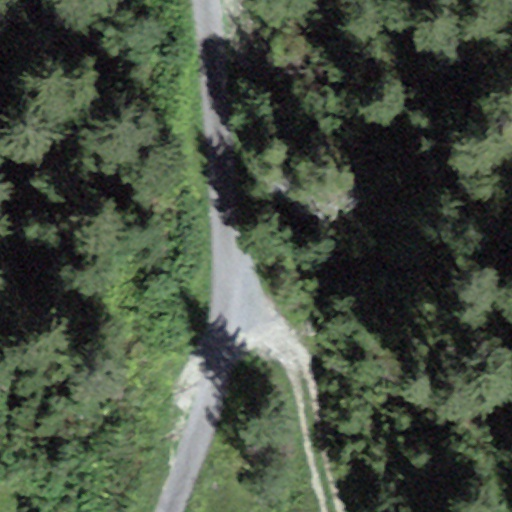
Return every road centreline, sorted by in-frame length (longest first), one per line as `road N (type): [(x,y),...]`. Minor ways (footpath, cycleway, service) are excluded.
road 1 (track): [(210,0),(225,61),(244,269),(168,511)]
road 2 (track): [(244,269),(323,440),(332,511)]
